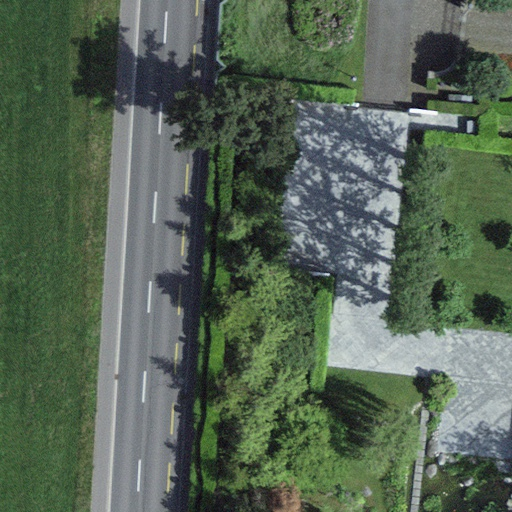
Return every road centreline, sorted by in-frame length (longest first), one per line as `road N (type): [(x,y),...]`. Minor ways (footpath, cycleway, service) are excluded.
road 1 (secondary): [(167,0),(138,511)]
road 2 (residential): [(385,23),(361,347),(511,364)]
road 3 (residential): [(511,33),(385,23)]
